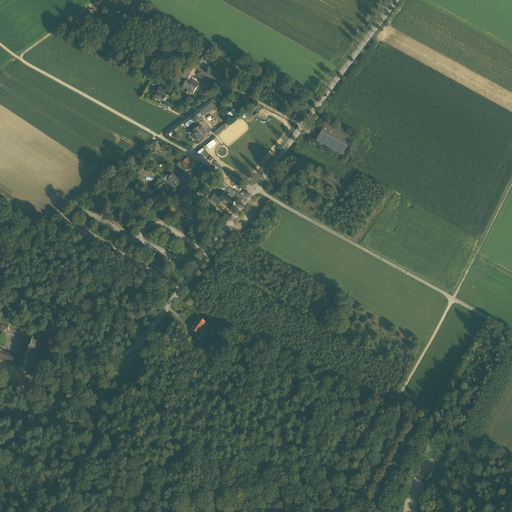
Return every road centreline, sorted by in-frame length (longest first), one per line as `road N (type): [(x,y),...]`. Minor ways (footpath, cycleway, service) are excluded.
road 1 (unclassified): [(180,289),(139,342),(0,450)]
road 2 (residential): [(254,189),(396,0)]
road 3 (unclassified): [(337,505),(451,298)]
road 4 (residential): [(451,298),(254,189)]
road 5 (track): [(142,339),(0,293)]
road 6 (track): [(451,298),(511,185)]
road 7 (residential): [(180,289),(254,189)]
road 8 (residential): [(158,136),(60,209)]
road 9 (track): [(303,124),(195,69)]
